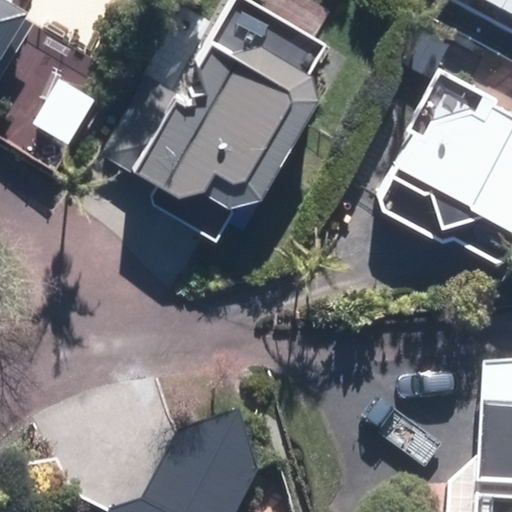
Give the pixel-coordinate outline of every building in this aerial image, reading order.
[(511,0),(428,0),(511,44),(511,0)] [(175,199),(205,216),(238,208),(297,105),(288,82),(240,54),(214,59),(191,46),(166,88),(141,74),(88,166),(155,204),(175,199)] [(511,253),(511,130),(468,108),(402,126),(373,179),(511,253)] [(511,511),(511,375),(468,380),(459,508),(511,511)] [(129,511),(126,511),(232,511),(245,485),(227,423),(165,441),(129,511)]
